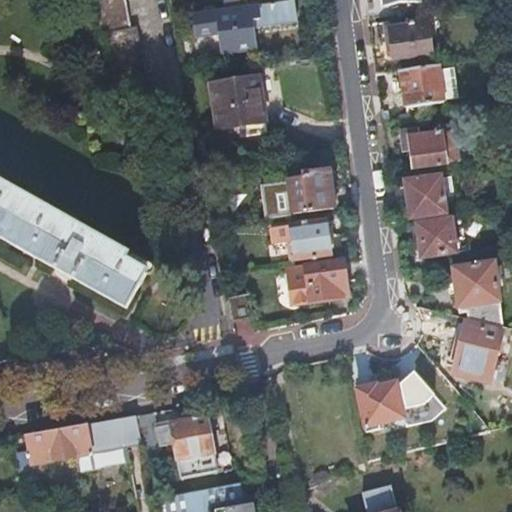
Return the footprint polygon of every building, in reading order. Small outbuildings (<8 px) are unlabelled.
[(91,0),(98,36),(105,34),(119,111),(151,105),(136,28),(130,29),(123,0),(91,0)] [(227,0),(218,2),(219,11),(190,16),(193,38),(216,35),(220,55),(250,50),(247,30),(290,23),(287,1),(242,8),(240,0),(227,0)] [(367,0),(371,24),(427,17),(425,2),(401,1),(384,7),(382,0),(367,0)] [(394,43),(373,46),(375,58),(395,55),(396,57),(434,52),(430,20),(405,22),(405,27),(392,28),(394,43)] [(330,45),(327,26),(309,28),(308,23),(289,26),(293,50),(330,45)] [(438,69),(437,66),(403,70),(408,106),(415,105),(430,103),(442,101),(442,99),(438,69)] [(453,68),(438,69),(442,99),(456,97),(453,68)] [(255,77),(208,85),(215,130),(262,123),(255,77)] [(430,103),(415,105),(417,119),(432,117),(430,103)] [(419,129),(409,130),(414,167),(458,161),(453,131),(420,135),(419,129)] [(290,182),(295,215),(334,209),(328,171),(302,174),(303,181),(290,182)] [(440,177),(406,182),(411,216),(446,213),(440,177)] [(0,242),(125,310),(146,270),(126,259),(129,253),(0,182),(0,242)] [(329,254),(324,220),(324,219),(269,228),(271,245),(292,242),(294,261),(329,255),(329,254)] [(453,219),(419,224),(423,257),(458,253),(453,219)] [(423,257),(419,224),(412,225),(417,258),(423,257)] [(292,305),(341,297),(340,280),(345,280),(342,261),(305,267),(287,269),(292,305)] [(501,329),(503,330),(494,264),(454,269),(460,319),(466,321),(501,329)] [(248,295),(229,299),(233,321),(252,317),(248,295)] [(501,329),(466,321),(464,324),(457,320),(442,344),(449,349),(438,366),(465,384),(501,329)] [(375,387),(357,390),(365,427),(403,419),(397,389),(390,387),(378,390),(375,387)] [(133,417),(138,444),(142,461),(159,458),(158,447),(171,444),(181,490),(218,483),(205,417),(153,427),(151,413),(133,417)] [(133,417),(23,435),(28,463),(74,455),(123,447),(138,444),(133,417)] [(28,463),(23,435),(9,437),(14,466),(28,463)] [(126,462),(123,447),(74,455),(76,471),(126,462)] [(252,511),(251,504),(241,506),(238,484),(150,500),(151,511),(252,511)] [(367,511),(398,511),(392,485),(363,492),(367,511)]
